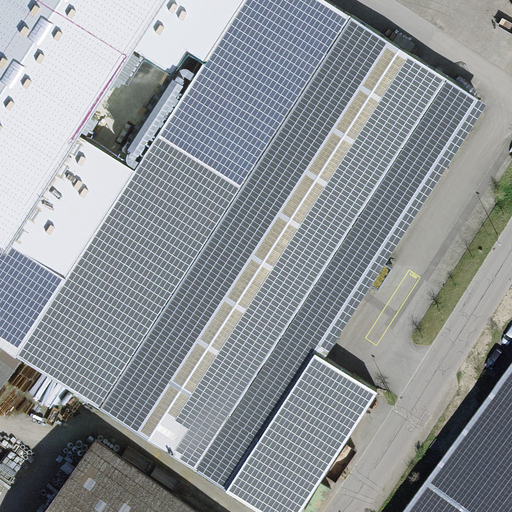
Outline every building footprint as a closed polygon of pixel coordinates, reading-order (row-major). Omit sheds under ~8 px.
[(0,0),(0,158),(35,181),(150,0),(0,0)] [(478,95),(329,0),(240,0),(65,273),(0,231),(0,343),(13,354),(15,351),(264,511),(296,511),(376,388),(315,349),(361,276),(378,286),(392,264),(375,254),(478,95)] [(202,56),(191,49),(179,67),(190,74),(202,56)] [(0,385),(20,359),(13,354),(0,343),(0,385)] [(511,511),(511,383),(415,511),(511,511)] [(427,461),(433,465),(440,456),(435,452),(442,442),(437,438),(430,448),(434,451),(427,461)] [(198,511),(97,439),(43,511),(198,511)]
